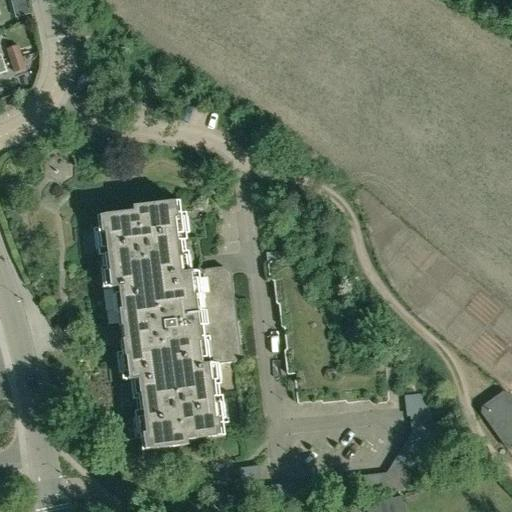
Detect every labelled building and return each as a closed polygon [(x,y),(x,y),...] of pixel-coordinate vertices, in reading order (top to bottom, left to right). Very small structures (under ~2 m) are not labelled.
[(7,49),(11,61),(21,58),(17,46),(7,49)] [(25,70),(21,58),(11,61),(15,73),(25,70)] [(189,271),(180,200),(134,206),(134,211),(97,216),(106,289),(114,289),(119,324),(114,325),(116,344),(119,344),(121,344),(126,382),(134,381),(142,452),(189,446),(188,441),(225,437),(216,365),(235,362),(241,355),(231,273),(223,267),(205,269),(189,271)] [(347,404),(369,402),(369,403),(372,406),(386,404),(389,401),(386,376),(339,381),(334,343),(328,344),(322,300),(317,300),(313,258),(270,262),(267,265),(269,280),(272,282),(273,282),(276,304),(278,305),(281,327),(283,329),(283,328),(286,349),(285,349),(284,351),(286,375),(288,376),(295,375),(296,380),(295,380),(294,382),(297,404),(297,405),(320,402),(320,403),(322,405),(345,402),(345,403),(347,404)] [(422,393),(405,394),(407,414),(411,413),(412,429),(387,471),(261,484),(258,463),(238,465),(241,489),(259,488),(261,505),(405,488),(435,437),(432,412),(425,401),(423,401),(422,393)] [(511,399),(508,394),(502,393),(482,408),(481,414),(507,449),(511,449),(511,399)]
